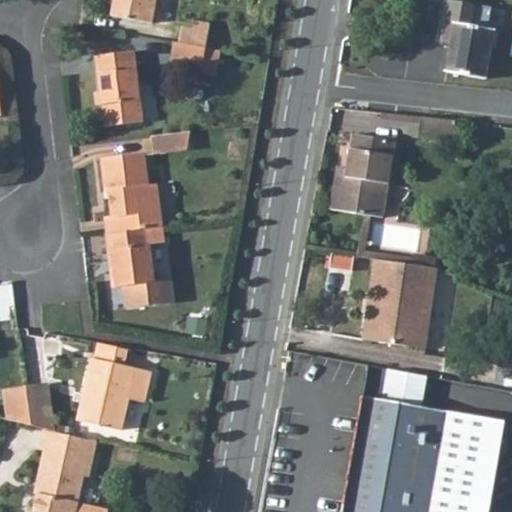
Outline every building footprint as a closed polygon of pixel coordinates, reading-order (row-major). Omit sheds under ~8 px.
[(118,0),(115,19),(156,26),(160,0),(118,0)] [(489,4),(464,0),(445,0),(438,39),(449,41),(444,69),(483,76),(492,27),(486,26),(489,4)] [(184,32),(182,46),(209,51),(213,26),(199,23),(197,34),(184,32)] [(182,46),(178,46),(175,63),(190,66),(188,75),(205,79),(205,75),(210,51),(209,51),(182,46)] [(210,51),(205,75),(219,78),(224,53),(210,51)] [(136,54),(96,59),(105,131),(145,126),(136,54)] [(429,112),(426,131),(446,135),(449,115),(429,112)] [(449,115),(446,135),(459,137),(462,117),(449,115)] [(349,126),(344,156),(386,163),(391,134),(349,126)] [(194,135),(156,139),(157,157),(191,153),(194,135)] [(107,219),(109,235),(165,228),(161,187),(151,188),(147,155),(104,160),(108,193),(112,193),(115,218),(107,219)] [(343,160),(336,204),(359,207),(364,208),(379,210),(386,163),(344,156),(343,160)] [(332,158),(325,203),(336,204),(343,160),(332,158)] [(453,211),(511,220),(511,206),(484,202),(486,181),(458,176),(453,211)] [(364,208),(359,207),(352,252),(375,256),(422,264),(434,269),(435,269),(437,261),(358,248),(364,208)] [(165,228),(109,235),(111,252),(116,252),(118,268),(114,268),(116,290),(158,284),(153,249),(167,247),(165,228)] [(375,256),(363,325),(410,333),(414,304),(418,276),(422,264),(375,256)] [(418,276),(414,304),(427,307),(431,276),(434,269),(422,264),(418,276)] [(410,333),(409,343),(420,344),(423,333),(427,307),(414,304),(410,333)] [(363,325),(362,334),(409,343),(410,333),(363,325)] [(133,352),(130,363),(157,370),(161,359),(133,352)] [(86,394),(79,421),(114,429),(121,397),(139,401),(146,370),(139,369),(89,358),(81,393),(86,394)] [(47,384),(27,386),(32,426),(44,429),(54,431),(47,384)] [(27,386),(5,388),(10,421),(32,426),(27,386)] [(10,421),(5,388),(0,388),(0,418),(0,419),(4,419),(10,421)] [(488,511),(503,411),(362,391),(345,511),(488,511)] [(81,393),(75,420),(79,421),(86,394),(81,393)] [(54,431),(44,429),(40,445),(46,446),(39,478),(43,479),(35,511),(107,511),(108,510),(79,503),(85,475),(90,476),(98,441),(54,431)]
